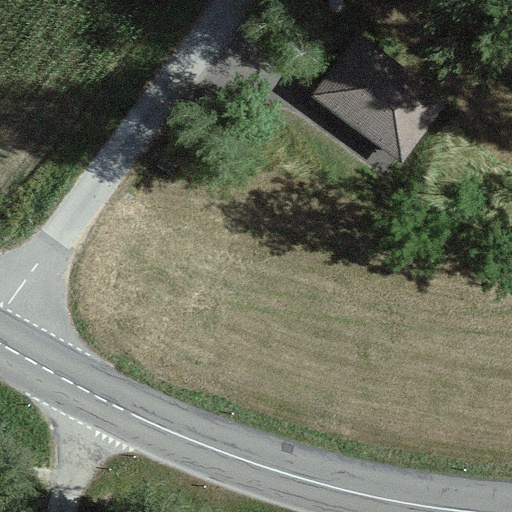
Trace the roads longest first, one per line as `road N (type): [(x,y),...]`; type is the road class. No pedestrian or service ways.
road 1 (secondary): [(0,343),(174,434),(238,458),(360,494),(462,511)]
road 2 (track): [(96,396),(62,511)]
